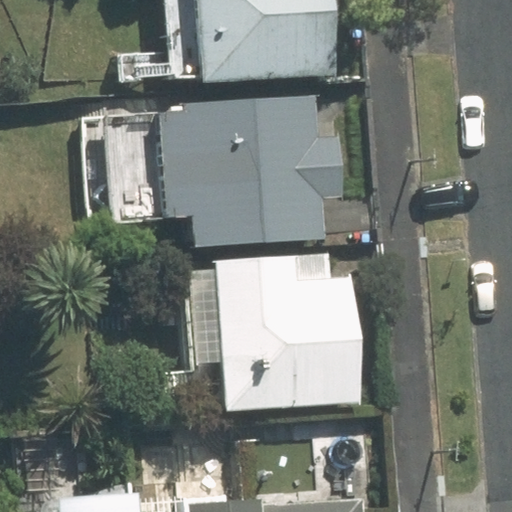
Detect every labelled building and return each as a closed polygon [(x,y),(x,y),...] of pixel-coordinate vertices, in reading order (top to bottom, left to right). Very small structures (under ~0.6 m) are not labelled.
[(325,0),(155,0),(158,52),(116,55),(118,88),(330,76),(325,0)] [(98,167),(100,220),(180,217),(181,245),(314,241),(312,197),(341,196),(339,131),(310,132),(309,96),(73,103),(75,168),(98,167)] [(202,272),(178,273),(182,371),(205,370),(207,412),(353,407),(348,279),(326,280),(325,255),(201,260),(202,272)] [(360,511),(358,489),(164,507),(164,511),(360,511)] [(135,511),(140,497),(30,499),(29,511),(135,511)]
